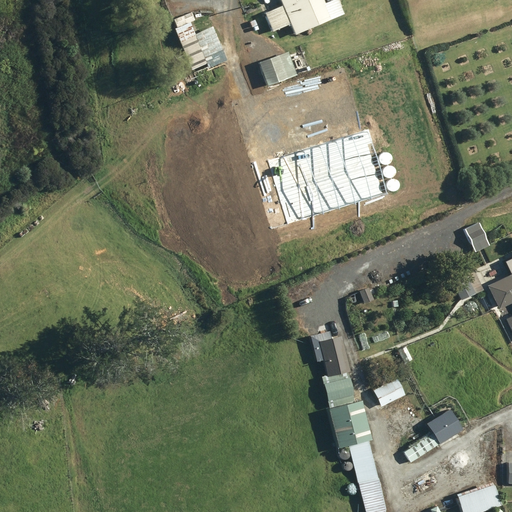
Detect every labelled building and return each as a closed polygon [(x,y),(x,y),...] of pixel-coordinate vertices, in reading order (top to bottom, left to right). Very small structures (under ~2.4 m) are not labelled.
[(299,0),(276,0),(280,7),(263,15),(270,32),(287,25),(292,37),(342,15),(335,0),(301,0),(300,1),(299,0)] [(190,12),(172,19),(176,28),(172,30),(188,71),(204,65),(202,58),(189,23),(194,21),(190,12)] [(204,65),(206,70),(225,63),(221,51),(202,58),(204,65)] [(287,52),(256,63),(265,88),(296,77),(287,52)] [(488,247),(477,222),(462,229),(472,254),(488,247)] [(511,255),(511,273),(485,287),(496,310),(511,301),(511,255)] [(482,292),(473,271),(450,281),(459,302),(482,292)] [(372,301),(366,289),(358,292),(364,304),(372,301)] [(511,314),(503,319),(511,337),(511,314)] [(323,344),(331,375),(343,372),(349,370),(341,340),(323,344)] [(319,378),(327,409),(351,403),(343,372),(331,375),(319,378)] [(397,379),(371,391),(379,407),(405,395),(397,379)] [(324,410),(334,450),(345,447),(365,441),(369,440),(359,401),(351,403),(327,409),(324,410)] [(432,432),(402,453),(410,464),(440,444),(432,432)] [(384,511),(365,441),(345,447),(363,511),(384,511)] [(492,487),(455,497),(459,511),(480,511),(498,507),(492,487)]
